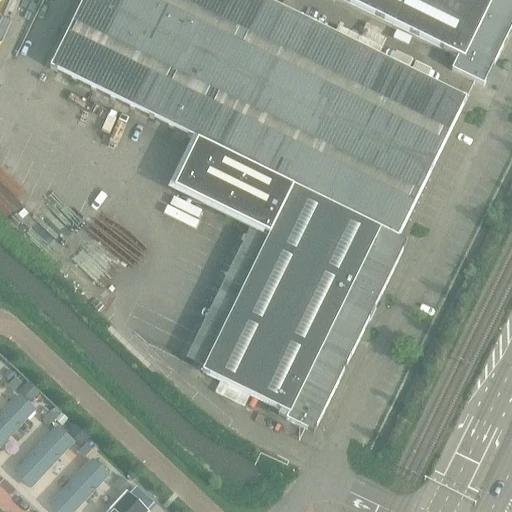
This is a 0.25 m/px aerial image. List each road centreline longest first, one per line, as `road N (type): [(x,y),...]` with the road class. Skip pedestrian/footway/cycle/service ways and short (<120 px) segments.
road 1 (unclassified): [(324,473),(511,92)]
road 2 (residential): [(206,511),(0,323)]
road 3 (secondary): [(511,362),(438,511)]
